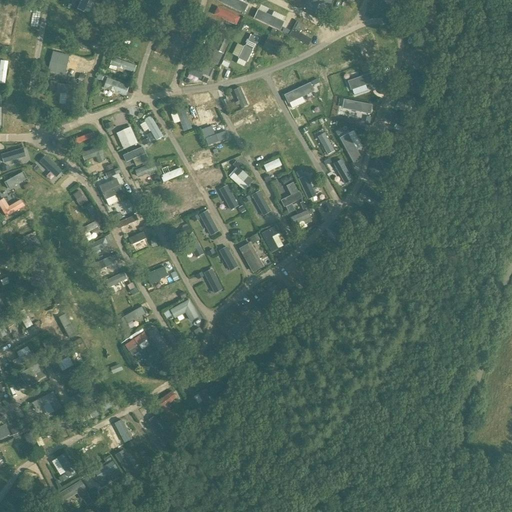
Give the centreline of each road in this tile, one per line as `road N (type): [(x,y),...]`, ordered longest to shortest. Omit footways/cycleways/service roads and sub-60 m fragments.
road 1 (unknown): [(101,112),(210,325)]
road 2 (unknown): [(152,96),(259,277)]
road 3 (unclassified): [(465,420),(511,263)]
road 4 (unknown): [(266,69),(335,211)]
road 5 (unknown): [(83,118),(125,0)]
